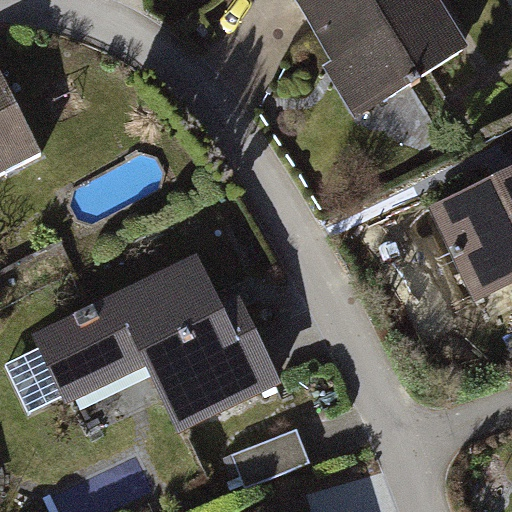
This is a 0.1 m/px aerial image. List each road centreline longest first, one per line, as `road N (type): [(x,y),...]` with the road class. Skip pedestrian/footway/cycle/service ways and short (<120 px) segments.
road 1 (residential): [(395,444),(247,141),(171,58),(96,16),(28,0)]
road 2 (residential): [(511,406),(395,444)]
